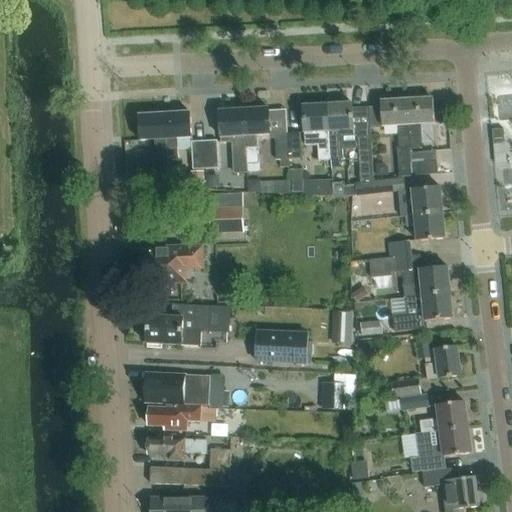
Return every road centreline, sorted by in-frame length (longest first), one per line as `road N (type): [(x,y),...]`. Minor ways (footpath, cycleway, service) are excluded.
road 1 (residential): [(114,511),(88,60)]
road 2 (residential): [(88,60),(465,53)]
road 3 (residential): [(511,460),(482,247)]
road 4 (residential): [(482,247),(465,53)]
